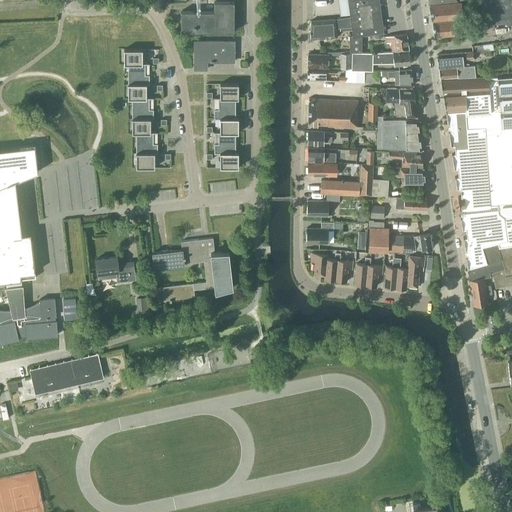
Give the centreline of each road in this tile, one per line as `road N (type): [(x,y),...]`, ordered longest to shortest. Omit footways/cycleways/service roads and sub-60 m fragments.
road 1 (residential): [(299,0),(298,272),(318,290),(399,297)]
road 2 (primary): [(457,297),(415,0)]
road 3 (residential): [(197,204),(180,73),(154,9),(69,7),(70,0)]
road 4 (residential): [(197,204),(256,197),(254,0)]
road 5 (primary): [(501,511),(467,329)]
